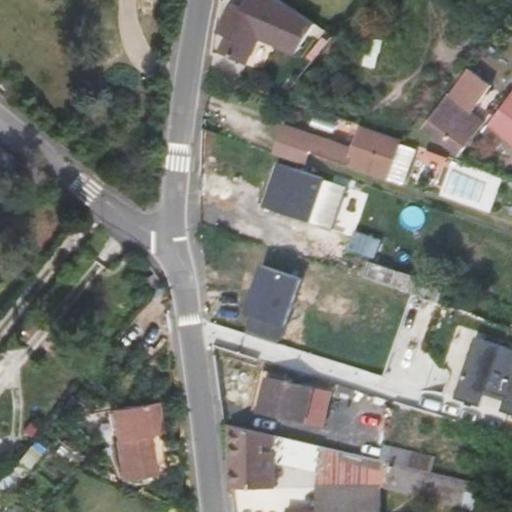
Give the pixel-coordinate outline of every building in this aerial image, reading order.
[(239,61),(283,5),(277,0),(245,0),(242,8),(232,3),(218,33),(227,39),(220,53),(239,61)] [(296,56),(317,23),(285,3),(283,5),(239,61),(247,65),(258,39),(296,56)] [(424,129),(460,156),(485,122),(473,113),(494,86),(470,68),(424,129)] [(511,99),(510,98),(490,124),(511,139),(511,99)] [(402,142),(360,127),(353,149),(286,126),(280,142),(312,153),(352,167),(404,184),(415,150),(401,145),(402,142)] [(280,142),(276,154),(308,165),(312,153),(280,142)] [(265,208),(309,222),(324,179),(280,164),(265,208)] [(355,231),(349,249),(376,259),(382,241),(355,231)] [(445,286),(370,261),(370,259),(348,251),(346,256),(352,258),(347,273),(364,279),(364,277),(438,303),(445,286)] [(285,341),(305,278),(266,264),(245,328),(285,341)] [(504,411),(511,413),(511,348),(480,338),(460,397),(484,405),(489,390),(509,397),(504,411)] [(324,427),(331,392),(267,377),(259,412),(324,427)] [(165,433),(160,402),(145,404),(151,436),(165,433)] [(151,436),(145,404),(112,409),(122,480),(157,476),(151,436)] [(381,511),(381,489),(478,511),(484,511),(490,485),(433,472),(380,460),(228,424),(230,490),(276,489),(275,461),(319,471),(317,511),(312,511),(286,509),(285,511),(381,511)] [(12,467),(21,476),(40,454),(30,445),(12,467)] [(433,472),(436,458),(384,445),(380,460),(433,472)] [(22,486),(5,472),(0,479),(0,503),(4,507),(22,486)]
